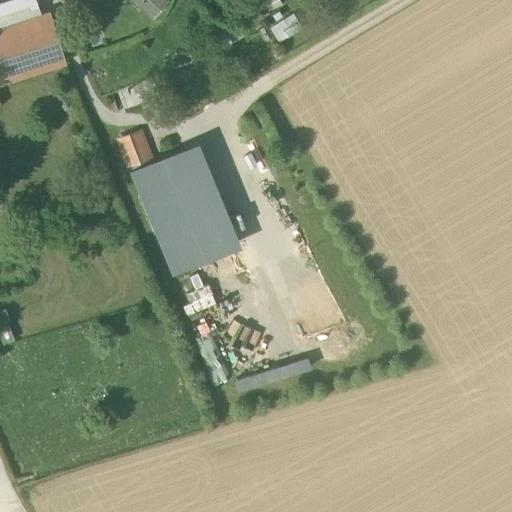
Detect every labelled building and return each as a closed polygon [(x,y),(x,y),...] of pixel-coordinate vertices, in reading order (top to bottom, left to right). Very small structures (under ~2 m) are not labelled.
[(35,0),(9,0),(0,3),(0,30),(41,17),(35,0)] [(161,0),(143,0),(144,2),(141,5),(150,13),(161,0)] [(50,14),(44,16),(59,64),(65,62),(50,14)] [(280,41),(298,29),(288,15),(270,27),(280,41)] [(41,17),(0,30),(0,82),(59,64),(44,16),(41,17)] [(152,79),(114,92),(122,112),(159,98),(152,79)] [(139,133),(120,140),(129,163),(148,156),(139,133)] [(197,142),(129,170),(171,274),(240,246),(197,142)] [(302,319),(307,332),(334,322),(329,310),(302,319)] [(198,336),(209,381),(224,378),(213,332),(198,336)] [(234,375),(237,387),(312,368),(309,356),(234,375)]
